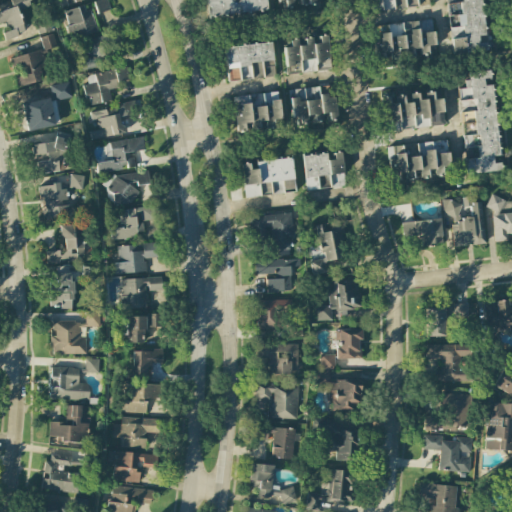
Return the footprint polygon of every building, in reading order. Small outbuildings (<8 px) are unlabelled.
[(10,0),(0,3),(0,23),(6,22),(9,31),(2,33),(4,40),(24,33),(17,10),(31,5),(29,0),(10,0)] [(110,11),(106,0),(99,0),(93,2),(96,14),(110,11)] [(206,0),(208,17),(267,11),(265,0),(206,0)] [(277,0),(278,8),(316,5),(315,0),(277,0)] [(428,0),(368,0),(370,12),(429,5),(428,0)] [(446,0),(452,56),(486,53),(481,0),(446,0)] [(87,4),(64,12),(69,26),(65,27),(70,40),(96,30),(87,4)] [(419,33),(432,31),(431,19),(417,21),(419,33)] [(433,32),(418,34),(417,22),(375,26),(378,59),(413,56),(413,48),(419,48),(420,57),(435,56),(433,32)] [(87,40),(91,58),(79,61),(82,70),(123,59),(116,33),(87,40)] [(43,50),(56,47),(53,34),(40,37),(43,50)] [(329,62),(327,36),(319,36),(320,44),(312,45),(312,38),(301,39),(290,40),(290,47),(283,48),(285,65),(300,64),(301,73),(316,72),(315,63),(329,62)] [(228,81),(275,76),(271,43),(224,48),(228,81)] [(9,58),(12,69),(22,66),(25,75),(14,78),(16,87),(44,80),(41,68),(45,67),(41,50),(9,58)] [(111,101),(109,90),(119,88),(118,81),(129,80),(127,68),(87,74),(89,85),(84,85),(87,105),(111,101)] [(492,83),(490,83),(489,71),(467,73),(468,80),(464,81),(465,88),(458,89),(461,125),(475,123),(478,158),(465,159),(467,174),(501,171),(500,159),(498,159),(492,83)] [(289,90),(291,120),(321,117),(321,114),(328,113),(329,120),(337,119),(334,95),(319,97),(318,87),(289,90)] [(443,124),(441,99),(433,100),(433,93),(418,94),(410,94),(410,103),(404,104),(404,96),(393,97),(393,92),(383,93),(385,131),(417,129),(417,126),(443,124)] [(278,93),(251,94),(252,129),(263,128),(274,127),(274,121),(280,120),(278,93)] [(250,123),(249,96),(234,97),(235,131),(244,130),(244,123),(250,123)] [(124,134),(120,116),(137,113),(135,102),(89,111),(92,121),(98,120),(100,130),(91,132),(92,139),(124,134)] [(55,142),(33,145),(37,174),(66,170),(62,137),(54,138),(55,142)] [(145,151),(143,138),(106,143),(108,160),(96,162),(97,173),(135,168),(134,158),(124,159),(123,153),(145,151)] [(449,174),(446,140),(415,143),(416,153),(403,154),(402,145),(388,147),(391,180),(413,178),(412,170),(419,170),(420,177),(431,176),(449,174)] [(344,187),(341,152),(330,153),(303,156),(306,190),(344,187)] [(244,196),(294,192),(292,158),(255,161),(256,169),(249,170),(249,164),(241,164),(244,196)] [(133,186),(149,183),(148,172),(108,178),(112,206),(136,203),(133,186)] [(71,185),(82,186),(83,177),(72,175),(71,185)] [(74,215),(72,204),(65,205),(62,183),(41,186),(46,219),(74,215)] [(484,244),(481,202),(471,203),(470,197),(462,198),(463,207),(469,207),(470,217),(460,218),(459,201),(442,202),(443,217),(451,216),(454,247),(484,244)] [(494,242),(508,241),(507,234),(511,233),(511,198),(488,201),(488,209),(491,209),(494,242)] [(118,210),(120,228),(110,229),(111,239),(143,236),(142,221),(155,220),(153,207),(118,210)] [(289,255),(288,238),(293,238),(292,214),(250,216),(251,235),(270,234),(271,257),(289,255)] [(440,219),(402,223),(403,237),(418,236),(418,246),(442,243),(440,219)] [(316,226),(322,259),(309,262),(312,275),(326,273),(324,263),(345,259),(337,222),(316,226)] [(45,251),(46,264),(77,263),(77,255),(83,254),(82,238),(73,238),(73,225),(61,226),(62,251),(45,251)] [(146,272),(144,259),(159,258),(157,243),(116,246),(118,263),(113,263),(114,275),(146,272)] [(299,260),(254,260),(254,276),(266,276),(266,292),(290,291),(290,266),(299,266),(299,260)] [(94,281),(95,268),(82,266),(81,279),(94,281)] [(72,307),(71,273),(51,274),(52,307),(72,307)] [(328,306),(315,306),(316,320),(346,319),(346,308),(357,308),(356,276),(327,276),(328,306)] [(147,308),(146,291),(161,290),(161,278),(122,279),(123,308),(147,308)] [(258,329),(278,328),(278,313),(292,312),(291,300),(257,301),(258,329)] [(511,301),(495,303),(495,305),(485,306),(487,332),(511,329),(511,301)] [(468,304),(453,304),(453,317),(467,317),(468,304)] [(443,337),(445,308),(426,307),(424,336),(443,337)] [(85,354),(85,326),(99,326),(99,312),(85,312),(85,322),(53,322),(53,337),(50,337),(50,354),(85,354)] [(142,343),(142,328),(160,328),(160,315),(126,316),(127,343),(142,343)] [(361,329),(335,330),(336,360),(361,359),(361,329)] [(298,345),(260,344),(260,358),(268,358),(268,373),(297,374),(298,345)] [(470,345),(427,345),(426,360),(439,360),(439,382),(470,382),(470,366),(462,366),(462,357),(470,357),(470,345)] [(131,351),(132,377),(150,377),(150,363),(162,363),(161,350),(131,351)] [(334,354),(319,355),(320,369),(335,369),(334,354)] [(85,373),(98,373),(98,359),(85,359),(85,373)] [(49,399),(88,400),(89,383),(78,383),(78,368),(50,367),(49,399)] [(511,372),(503,368),(494,386),(511,395),(511,372)] [(330,411),(358,412),(359,381),(329,380),(329,370),(316,370),(316,392),(330,392),(330,411)] [(119,413),(145,414),(145,398),(161,399),(162,385),(130,384),(129,401),(119,401),(119,413)] [(296,419),(298,386),(256,384),(255,402),(272,402),(272,419),(296,419)] [(470,395),(440,394),(439,416),(424,415),(424,429),(469,431),(470,395)] [(484,449),(511,451),(511,404),(488,403),(484,449)] [(86,406),(65,406),(65,423),(48,422),(48,437),(57,437),(56,442),(88,443),(89,417),(86,417),(86,406)] [(113,438),(120,438),(120,447),(144,448),(144,433),(160,434),(161,419),(121,418),(121,425),(113,425),(113,438)] [(271,459),(293,459),(294,430),(260,429),(259,438),(272,439),(271,459)] [(471,438),(451,437),(451,438),(424,437),(423,450),(439,450),(438,471),(469,472),(471,438)] [(71,458),(71,466),(96,467),(96,452),(83,452),(83,458),(71,458)] [(157,454),(115,452),(113,481),(138,482),(139,468),(156,469),(157,454)] [(82,493),(84,472),(70,471),(71,457),(46,455),(45,477),(41,476),(40,490),(82,493)] [(273,466),(251,464),(249,489),(258,489),(257,500),(294,502),(295,489),(272,487),(273,466)] [(306,494),(306,510),(319,510),(319,501),(350,501),(351,471),(328,470),(328,494),(306,494)] [(455,511),(457,486),(420,484),(419,498),(431,498),(430,511),(455,511)] [(152,490),(111,485),(107,511),(132,511),(134,503),(150,505),(152,490)]
